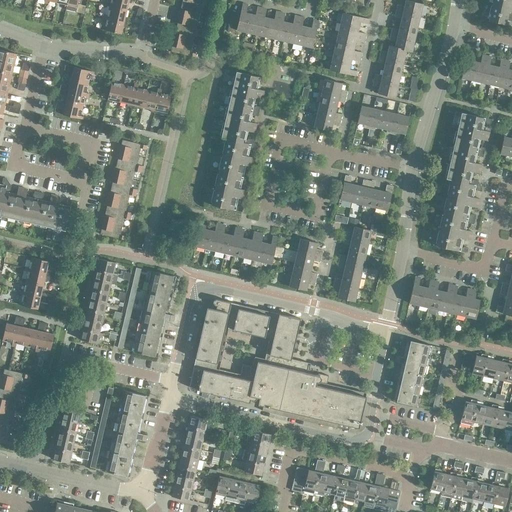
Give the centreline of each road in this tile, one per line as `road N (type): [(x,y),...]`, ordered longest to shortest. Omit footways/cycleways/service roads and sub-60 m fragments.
road 1 (residential): [(174,384),(200,274),(390,321)]
road 2 (residential): [(366,443),(170,399)]
road 3 (residential): [(28,130),(96,145),(88,177),(22,162)]
road 4 (residential): [(329,154),(282,143),(269,204),(317,214)]
road 5 (residential): [(411,168),(454,25)]
road 6 (residential): [(145,493),(0,462)]
road 7 (residential): [(278,511),(301,450),(358,465)]
